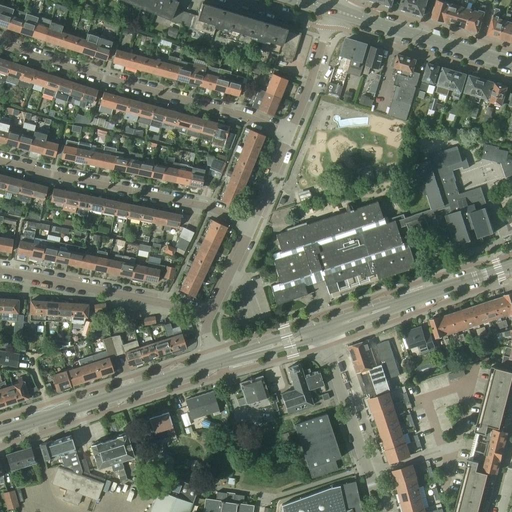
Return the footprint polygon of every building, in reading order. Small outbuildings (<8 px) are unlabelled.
[(174,0),(140,0),(138,7),(170,20),(175,9),(179,2),(174,0)] [(402,10),(405,11),(407,10),(412,12),(415,0),(402,0),(400,9),(401,9),(402,10)] [(417,14),(418,15),(421,16),(424,15),(428,0),(415,0),(412,12),(417,14)] [(437,21),(442,22),(443,21),(445,22),(450,4),(443,2),(443,0),(438,0),(433,18),(437,20),(437,21)] [(453,24),(456,25),(462,0),(457,0),(457,4),(459,4),(458,6),(450,4),(445,22),(446,22),(445,23),(450,25),(451,24),(453,24)] [(468,1),(466,0),(462,0),(456,25),(460,27),(460,28),(465,29),(466,28),(467,29),(472,10),(464,8),(465,6),(467,6),(468,1)] [(199,16),(195,29),(213,35),(215,28),(220,29),(218,36),(237,42),(245,16),(203,3),(199,16)] [(478,12),(472,10),(467,29),(469,29),(468,30),(473,32),(474,31),(478,32),(486,6),(481,4),(478,12)] [(0,25),(8,28),(12,16),(14,9),(2,5),(0,10),(0,25)] [(8,28),(20,32),(25,20),(24,20),(26,13),(14,9),(12,16),(8,28)] [(175,9),(170,20),(171,20),(170,22),(179,24),(183,12),(175,9)] [(491,24),(488,35),(500,38),(505,20),(500,18),(500,16),(498,16),(500,10),(496,9),(491,24)] [(25,20),(20,32),(33,36),(39,16),(40,14),(27,10),(26,13),(24,20),(25,20)] [(183,12),(179,24),(186,26),(190,14),(183,12)] [(500,38),(511,42),(511,39),(511,22),(508,21),(509,19),(511,18),(511,15),(507,13),(505,20),(500,38)] [(190,14),(186,26),(195,29),(199,16),(190,14)] [(39,16),(33,36),(45,40),(51,22),(51,20),(39,16)] [(291,63),(293,58),(301,33),(245,16),(237,42),(256,47),(258,41),(262,42),(260,48),(278,54),(278,55),(277,59),(291,63)] [(51,22),(45,40),(57,44),(62,32),(63,26),(51,22)] [(74,36),(62,32),(57,44),(70,48),(74,36)] [(88,33),(86,40),(82,52),(94,56),(99,44),(101,37),(88,33)] [(86,40),(74,36),(70,48),(82,52),(86,40)] [(99,44),(94,56),(107,60),(111,48),(113,41),(101,37),(99,44)] [(344,70),(348,72),(358,42),(355,41),(355,40),(352,39),(350,40),(348,39),(343,55),(349,57),(348,58),(344,70)] [(358,42),(348,72),(353,73),(361,76),(366,62),(363,60),(364,57),(366,57),(367,55),(368,52),(365,51),(367,45),(365,44),(364,43),(361,42),(359,42),(358,42)] [(378,48),(373,46),(365,73),(369,75),(371,68),(369,68),(370,65),(380,68),(385,50),(383,50),(383,48),(380,47),(378,48)] [(113,62),(126,66),(130,53),(117,50),(113,62)] [(142,56),(130,53),(126,66),(139,69),(142,56)] [(406,121),(420,74),(414,72),(418,60),(399,54),(398,57),(394,56),(391,66),(399,68),(394,85),(397,86),(388,116),(406,121)] [(167,63),(164,76),(176,79),(181,61),(182,59),(169,55),(167,63)] [(155,60),(142,56),(139,69),(151,72),(155,60)] [(0,80),(5,82),(5,81),(11,62),(0,58),(0,80)] [(167,63),(155,60),(151,72),(164,76),(167,63)] [(176,79),(189,82),(194,64),(181,61),(176,79)] [(18,85),(24,66),(11,62),(5,81),(18,85)] [(429,63),(421,89),(428,91),(430,82),(435,83),(440,66),(439,64),(435,63),(434,65),(429,63)] [(189,82),(188,85),(196,87),(197,84),(201,86),(204,73),(206,67),(194,64),(189,82)] [(36,70),(24,66),(18,85),(30,89),(32,83),(36,70)] [(444,67),(437,92),(445,94),(447,87),(451,88),(456,71),(444,67)] [(217,77),(214,89),(226,92),(231,74),(232,72),(220,69),(217,77)] [(49,74),(36,70),(32,83),(45,87),(49,74)] [(456,71),(451,88),(456,90),(454,97),(460,99),(467,74),(463,73),(462,71),(458,70),(456,71)] [(217,77),(204,73),(201,86),(214,89),(217,77)] [(61,78),(49,74),(45,87),(42,93),(55,97),(61,78)] [(226,92),(239,96),(244,77),(231,74),(226,92)] [(273,74),(266,92),(281,98),(288,80),(273,74)] [(476,101),(482,79),(478,77),(477,76),(474,75),(472,76),(471,75),(466,92),(473,94),(472,100),(476,101)] [(73,82),(61,78),(55,97),(67,101),(73,82)] [(482,79),(476,101),(480,102),(482,96),(489,99),(494,82),(493,82),(492,80),(489,79),(487,80),(482,79)] [(73,82),(67,101),(74,104),(75,99),(81,101),(86,86),(73,82)] [(496,83),(490,102),(503,105),(508,87),(496,83)] [(326,95),(340,99),(344,88),(330,84),(326,95)] [(85,108),(87,100),(94,103),(98,90),(86,86),(81,101),(79,105),(79,106),(85,108)] [(259,89),(252,107),(273,116),(281,98),(266,92),(259,89)] [(344,100),(350,102),(353,93),(346,91),(344,100)] [(112,114),(114,108),(117,96),(104,92),(99,111),(112,114)] [(362,95),(359,104),(367,106),(371,108),(373,101),(370,99),(370,97),(362,95)] [(130,99),(117,96),(114,108),(126,112),(130,99)] [(439,99),(432,98),(429,109),(435,111),(439,99)] [(126,112),(124,118),(137,122),(139,115),(142,102),(130,99),(126,112)] [(139,115),(137,122),(149,125),(154,106),(142,102),(139,115)] [(459,105),(453,103),(450,113),(456,115),(459,105)] [(489,105),(485,121),(489,122),(494,107),(489,105)] [(167,109),(154,106),(149,125),(162,129),(167,109)] [(167,109),(162,127),(174,131),(179,113),(167,109)] [(192,116),(179,113),(174,131),(187,134),(192,116)] [(192,116),(187,134),(197,137),(196,138),(199,139),(199,138),(201,132),(204,120),(192,116)] [(212,141),(213,136),(217,123),(204,120),(201,132),(199,138),(212,141)] [(10,125),(0,122),(0,142),(5,144),(10,125)] [(213,136),(212,141),(224,144),(223,147),(230,149),(235,135),(227,133),(229,126),(217,123),(213,136)] [(9,127),(5,144),(18,147),(22,130),(9,127)] [(22,130),(18,147),(30,150),(35,133),(22,130)] [(248,136),(243,147),(258,153),(265,136),(250,130),(248,136)] [(30,150),(43,154),(46,141),(48,135),(35,132),(35,133),(30,150)] [(171,140),(172,137),(161,134),(159,140),(171,144),(171,143),(171,140)] [(502,144),(504,137),(496,135),(494,142),(502,144)] [(61,158),(75,161),(79,142),(66,140),(65,146),(64,145),(61,158)] [(59,144),(46,141),(43,154),(55,157),(59,144)] [(79,142),(75,161),(87,164),(91,145),(79,142)] [(508,151),(499,149),(499,147),(484,143),(481,160),(499,164),(503,177),(511,174),(511,159),(506,161),(508,151)] [(96,146),(91,145),(87,164),(100,166),(104,149),(96,148),(96,146)] [(104,149),(100,166),(112,169),(116,151),(116,149),(104,146),(104,149)] [(236,153),(235,157),(239,158),(236,165),(250,171),(258,153),(243,147),(239,146),(236,153)] [(398,228),(406,226),(409,234),(429,227),(427,221),(436,218),(434,212),(450,207),(452,213),(446,215),(456,245),(471,240),(468,230),(476,228),(479,238),(494,233),(486,207),(482,208),(481,204),(486,203),(481,188),(459,195),(459,192),(459,189),(458,190),(455,181),(456,180),(452,170),(463,166),(464,169),(469,167),(467,159),(462,160),(458,146),(428,156),(430,161),(415,166),(418,165),(420,170),(417,171),(420,181),(423,180),(424,185),(422,186),(425,196),(428,195),(432,209),(404,218),(402,214),(389,218),(391,223),(396,221),(398,228)] [(129,153),(116,151),(112,169),(125,172),(129,153)] [(129,153),(125,172),(138,174),(141,162),(142,155),(130,152),(129,153)] [(218,154),(216,159),(224,162),(225,163),(227,157),(218,154)] [(207,165),(206,169),(209,170),(210,168),(220,173),(224,162),(216,159),(214,158),(210,166),(207,165)] [(151,177),(154,164),(154,161),(147,159),(146,163),(141,162),(138,174),(151,177)] [(164,180),(176,182),(179,170),(180,164),(167,161),(167,162),(166,167),(164,180)] [(151,177),(164,180),(166,167),(154,164),(151,177)] [(180,164),(179,170),(176,182),(189,185),(192,173),(193,167),(187,166),(188,165),(180,164)] [(229,183),(243,189),(250,171),(236,165),(233,173),(229,171),(227,175),(231,176),(231,177),(227,176),(224,181),(229,183)] [(202,188),(203,185),(206,186),(209,170),(193,167),(192,173),(189,185),(189,188),(196,189),(196,187),(202,188)] [(0,193),(5,195),(6,192),(10,177),(0,174),(0,193)] [(6,192),(18,195),(22,180),(10,177),(6,192)] [(18,195),(17,199),(30,202),(32,196),(35,184),(22,180),(18,195)] [(221,201),(236,207),(243,189),(229,183),(221,201)] [(48,187),(35,184),(32,196),(45,200),(48,187)] [(63,210),(67,191),(54,188),(51,201),(51,202),(50,207),(63,210)] [(67,191),(63,210),(75,212),(79,194),(67,191)] [(312,198),(310,192),(298,196),(300,202),(312,198)] [(92,196),(79,194),(75,212),(75,213),(88,216),(89,209),(92,196)] [(105,199),(92,196),(89,209),(95,211),(102,212),(105,199)] [(115,215),(117,202),(105,199),(102,212),(106,213),(115,215)] [(272,285),(271,285),(277,304),(276,304),(276,305),(314,292),(314,291),(308,293),(305,286),(325,280),(326,284),(360,273),(362,279),(379,273),(380,277),(375,279),(417,266),(417,265),(416,265),(408,240),(407,241),(407,242),(403,243),(398,228),(396,221),(391,223),(389,218),(388,215),(387,215),(388,216),(383,217),(378,201),(353,209),(352,207),(352,206),(352,205),(351,205),(350,205),(350,204),(349,204),(348,205),(347,205),(346,206),(346,207),(346,208),(346,209),(347,211),(308,224),(307,222),(296,226),(297,228),(277,234),(282,251),(273,254),(273,253),(272,253),(281,282),(272,285)] [(115,215),(127,217),(130,204),(117,202),(115,215)] [(143,207),(130,204),(127,217),(140,220),(143,207)] [(155,209),(143,207),(140,220),(153,223),(155,209)] [(290,209),(291,214),(292,217),(298,215),(295,207),(290,209)] [(14,214),(20,216),(22,209),(16,208),(14,214)] [(168,212),(155,209),(153,223),(165,225),(168,212)] [(181,215),(168,212),(165,225),(164,230),(170,231),(171,226),(178,228),(181,215)] [(213,220),(205,238),(219,244),(227,227),(213,220)] [(28,222),(27,228),(36,230),(37,228),(38,224),(28,222)] [(190,242),(194,233),(184,228),(180,237),(190,242)] [(20,240),(17,253),(31,256),(33,243),(35,237),(36,232),(25,230),(23,235),(21,234),(20,240)] [(47,240),(43,259),(56,261),(60,242),(61,237),(48,235),(47,240)] [(13,239),(0,237),(0,238),(0,250),(11,252),(13,239)] [(31,256),(30,259),(38,261),(39,258),(43,259),(47,240),(40,238),(35,237),(33,243),(31,256)] [(197,242),(196,246),(200,248),(197,255),(211,262),(219,244),(205,238),(202,244),(197,242)] [(179,239),(175,248),(185,252),(189,244),(179,239)] [(126,241),(117,240),(116,247),(124,249),(126,241)] [(73,245),(60,242),(56,261),(69,264),(72,251),(73,245)] [(151,246),(139,244),(137,249),(150,252),(151,246)] [(69,264),(81,267),(84,254),(85,248),(73,245),(72,251),(69,264)] [(173,255),(175,251),(176,249),(168,245),(165,252),(173,255)] [(96,256),(94,269),(106,272),(109,259),(107,259),(108,253),(97,251),(96,256)] [(96,256),(84,254),(81,267),(94,269),(96,256)] [(119,275),(123,257),(115,255),(114,260),(109,259),(106,272),(119,275)] [(203,279),(211,262),(197,255),(193,262),(189,260),(187,264),(192,266),(189,272),(203,279)] [(119,275),(132,277),(135,264),(136,258),(123,256),(123,257),(119,275)] [(160,270),(164,271),(165,266),(148,262),(147,267),(145,280),(157,282),(160,270)] [(145,280),(147,267),(135,264),(132,277),(131,280),(139,282),(141,279),(145,280)] [(165,278),(173,280),(175,268),(167,266),(165,278)] [(180,290),(195,296),(203,279),(189,272),(180,290)] [(495,300),(500,317),(511,313),(505,297),(504,297),(504,296),(500,297),(500,298),(495,300)] [(17,321),(17,315),(17,313),(18,313),(19,300),(3,299),(2,312),(2,320),(17,321)] [(485,303),(484,303),(490,320),(500,317),(495,300),(490,302),(489,301),(485,302),(486,303),(485,303)] [(45,321),(46,315),(47,302),(31,301),(30,320),(45,321)] [(58,322),(59,316),(59,303),(47,302),(46,315),(45,321),(58,322)] [(72,316),(73,303),(59,303),(59,316),(58,322),(72,323),(72,316)] [(88,304),(73,303),(72,316),(72,323),(83,324),(85,317),(87,317),(88,304)] [(474,307),(473,307),(479,324),(490,320),(484,303),(483,304),(483,303),(479,304),(479,305),(474,307)] [(107,310),(105,304),(94,306),(95,312),(107,310)] [(463,310),(468,327),(479,324),(473,307),(468,309),(468,307),(464,309),(464,310),(463,310)] [(107,313),(108,318),(113,317),(113,316),(124,315),(123,308),(112,310),(113,312),(107,313)] [(457,312),(452,314),(458,330),(468,327),(463,310),(462,311),(461,310),(457,311),(457,312)] [(140,312),(129,314),(130,320),(141,319),(140,312)] [(443,317),(442,317),(447,334),(458,330),(452,314),(447,315),(447,314),(442,316),(443,317)] [(447,334),(442,317),(441,316),(431,319),(436,334),(437,337),(447,334)] [(155,317),(144,319),(145,325),(156,323),(155,317)] [(87,321),(83,335),(89,337),(93,323),(87,321)] [(22,323),(15,323),(14,335),(22,336),(22,323)] [(172,329),(171,323),(163,326),(168,339),(172,353),(174,353),(174,356),(183,353),(182,350),(187,348),(182,334),(174,337),(172,329)] [(422,327),(405,333),(409,345),(405,346),(407,349),(419,345),(421,354),(433,350),(434,351),(440,349),(437,337),(436,334),(432,336),(425,338),(422,327)] [(117,357),(125,354),(129,367),(137,365),(137,366),(142,365),(141,363),(144,362),(139,348),(136,340),(122,345),(119,335),(111,337),(117,357)] [(109,358),(95,362),(100,377),(102,376),(102,378),(107,376),(106,375),(114,372),(110,359),(117,357),(111,337),(103,339),(109,358)] [(168,339),(153,343),(158,358),(172,353),(168,339)] [(366,399),(385,392),(391,390),(382,365),(377,366),(368,340),(348,347),(349,348),(347,349),(349,356),(351,356),(366,399)] [(153,343),(139,348),(144,362),(158,358),(153,343)] [(511,348),(506,347),(504,356),(502,364),(511,366),(511,348)] [(0,364),(17,367),(19,354),(0,350),(0,364)] [(95,362),(81,367),(85,381),(100,377),(95,362)] [(284,393),(281,394),(288,413),(314,404),(312,396),(315,395),(313,388),(324,385),(319,370),(311,373),(310,369),(303,371),(301,364),(297,365),(296,364),(291,366),(292,367),(288,368),(295,390),(290,391),(284,393)] [(386,366),(383,367),(391,390),(410,383),(404,364),(388,370),(386,366)] [(504,448),(508,434),(503,432),(511,399),(511,371),(492,366),(491,372),(494,373),(481,426),(477,425),(475,431),(476,431),(474,440),(490,444),(488,455),(471,451),(469,459),(468,458),(467,465),(471,466),(458,511),(483,511),(493,472),(498,473),(502,458),(504,448)] [(81,367),(66,371),(71,386),(85,381),(81,367)] [(71,386),(66,371),(52,376),(56,391),(64,388),(64,390),(69,388),(69,387),(71,386)] [(245,397),(237,399),(239,406),(247,404),(270,397),(268,393),(263,379),(264,379),(263,375),(258,377),(254,379),(254,378),(248,380),(248,381),(244,382),(240,383),(241,387),(241,386),(245,397)] [(0,385),(7,407),(18,403),(12,385),(7,387),(5,381),(2,382),(1,377),(0,377),(0,385)] [(19,383),(12,385),(18,403),(26,401),(25,399),(28,398),(27,396),(29,395),(24,382),(23,382),(22,377),(18,379),(19,383)] [(213,391),(199,396),(206,415),(214,412),(215,415),(220,413),(213,391)] [(271,404),(273,412),(279,410),(276,402),(278,401),(276,393),(271,395),(273,403),(271,404)] [(374,410),(392,404),(389,393),(370,399),(374,410)] [(206,415),(199,396),(186,400),(192,419),(194,419),(195,421),(197,420),(197,418),(206,415)] [(378,420),(395,414),(392,404),(393,404),(392,404),(374,410),(375,410),(376,416),(378,420)] [(143,423),(150,446),(160,443),(160,442),(161,441),(161,440),(162,439),(163,438),(164,438),(165,437),(166,437),(175,434),(175,436),(176,436),(169,412),(162,415),(149,419),(150,421),(146,422),(145,422),(144,422),(143,422),(143,423)] [(395,414),(378,420),(381,430),(399,424),(397,420),(395,414)] [(215,431),(217,424),(211,422),(208,429),(215,431)] [(227,428),(217,424),(215,431),(224,435),(227,428)] [(399,424),(381,430),(385,441),(402,435),(400,429),(399,424)] [(124,467),(122,460),(132,457),(134,457),(134,455),(133,455),(127,436),(128,436),(127,434),(124,433),(119,435),(117,437),(117,438),(109,441),(116,462),(118,470),(121,481),(127,479),(124,468),(123,468),(124,467)] [(56,440),(63,463),(64,465),(82,471),(79,461),(71,435),(56,440)] [(387,451),(406,445),(406,444),(405,445),(402,435),(385,441),(388,450),(387,451)] [(53,440),(40,444),(45,460),(58,455),(53,440)] [(116,462),(109,441),(101,443),(98,442),(93,443),(91,446),(92,448),(94,453),(94,455),(94,454),(96,460),(96,461),(98,466),(98,468),(101,467),(111,464),(113,470),(114,471),(118,470),(116,462)] [(387,451),(391,462),(410,455),(406,445),(387,451)] [(31,447),(19,451),(24,466),(36,462),(31,447)] [(24,466),(19,451),(7,454),(11,470),(24,466)] [(86,458),(79,461),(82,471),(90,473),(86,458)] [(58,464),(52,485),(68,489),(64,501),(80,505),(83,494),(99,499),(105,478),(90,473),(82,471),(64,465),(63,463),(58,464)] [(416,477),(412,465),(394,471),(397,482),(398,482),(398,483),(415,477),(416,477)] [(215,480),(218,472),(211,470),(209,477),(215,480)] [(173,478),(173,480),(159,475),(157,483),(159,484),(157,489),(159,490),(193,503),(199,487),(173,478)] [(415,477),(398,483),(400,493),(418,487),(415,477)] [(361,511),(355,482),(332,487),(282,505),(283,511),(361,511)] [(418,487),(400,493),(403,503),(421,497),(421,498),(427,497),(424,486),(418,487)] [(20,489),(14,491),(18,503),(23,501),(20,489)] [(14,490),(4,493),(9,509),(19,506),(14,490)] [(189,511),(193,503),(159,490),(150,511),(189,511)] [(206,499),(204,511),(252,511),(254,506),(243,504),(245,496),(217,492),(216,500),(206,499)] [(421,497),(403,503),(406,511),(423,507),(421,497)]
